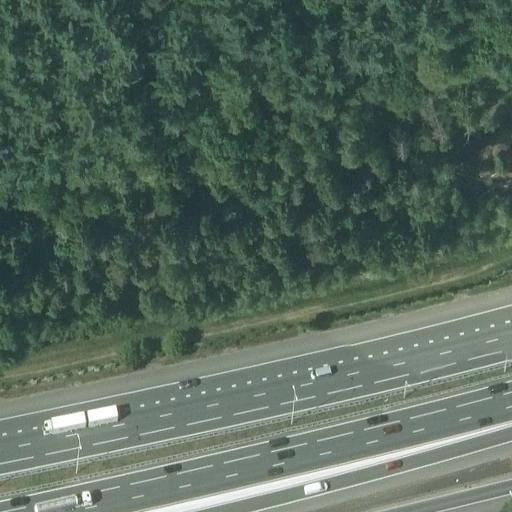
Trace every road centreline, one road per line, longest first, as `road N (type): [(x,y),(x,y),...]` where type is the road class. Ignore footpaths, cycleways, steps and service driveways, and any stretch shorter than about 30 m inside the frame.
road 1 (motorway): [(511,341),(0,457)]
road 2 (motorway): [(44,511),(511,401)]
road 3 (motorway): [(183,511),(511,406)]
